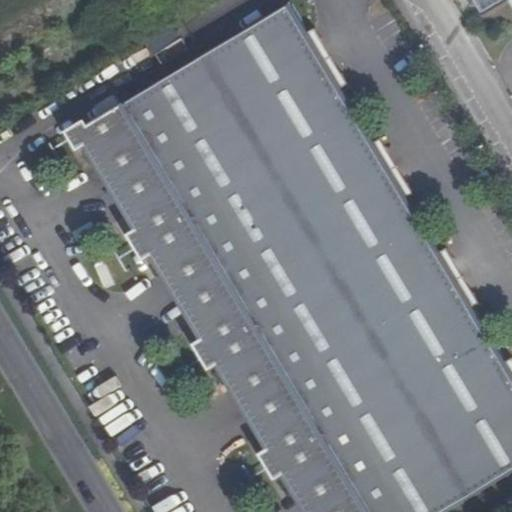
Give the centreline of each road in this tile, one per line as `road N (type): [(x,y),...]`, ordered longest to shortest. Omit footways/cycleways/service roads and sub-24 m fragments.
road 1 (unknown): [(10,156),(226,511)]
road 2 (unknown): [(511,279),(351,0)]
road 3 (unknown): [(10,156),(275,0)]
road 4 (secondary): [(105,511),(0,337)]
road 5 (unclassified): [(511,136),(431,0)]
